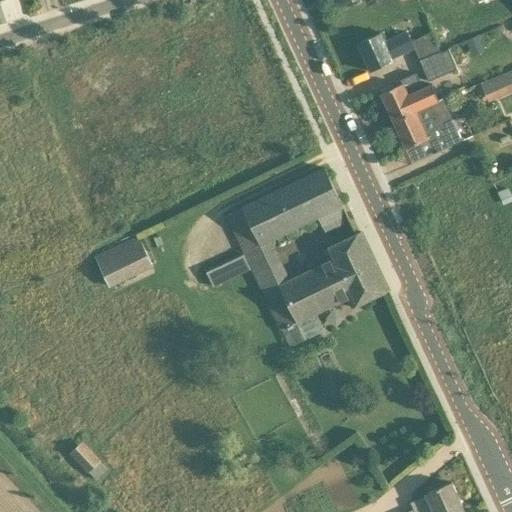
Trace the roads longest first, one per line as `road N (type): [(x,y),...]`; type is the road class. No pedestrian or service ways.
road 1 (tertiary): [(511,505),(278,0)]
road 2 (residential): [(0,39),(123,0)]
